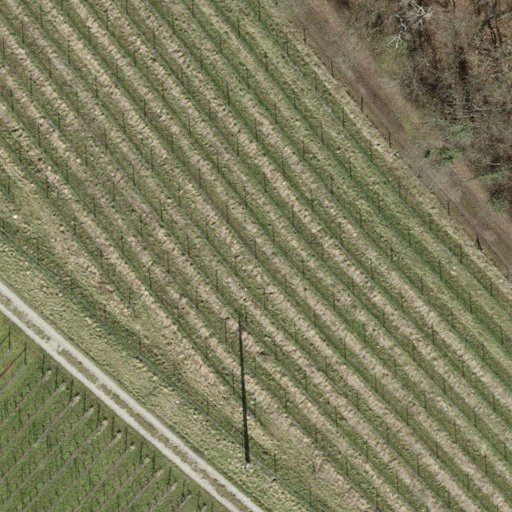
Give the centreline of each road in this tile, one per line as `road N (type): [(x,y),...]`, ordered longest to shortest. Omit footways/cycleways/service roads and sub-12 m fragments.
road 1 (track): [(296,0),(511,289)]
road 2 (track): [(0,275),(263,511)]
